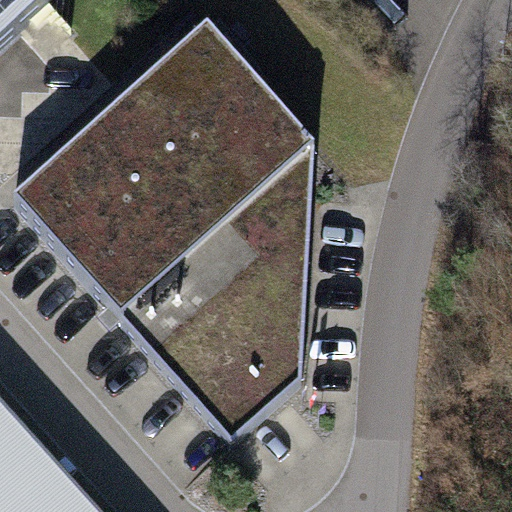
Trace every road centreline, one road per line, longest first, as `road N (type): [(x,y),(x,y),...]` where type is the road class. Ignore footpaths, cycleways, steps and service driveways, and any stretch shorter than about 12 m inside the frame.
road 1 (residential): [(379,511),(409,234),(472,44),(498,0)]
road 2 (residential): [(0,332),(161,511)]
